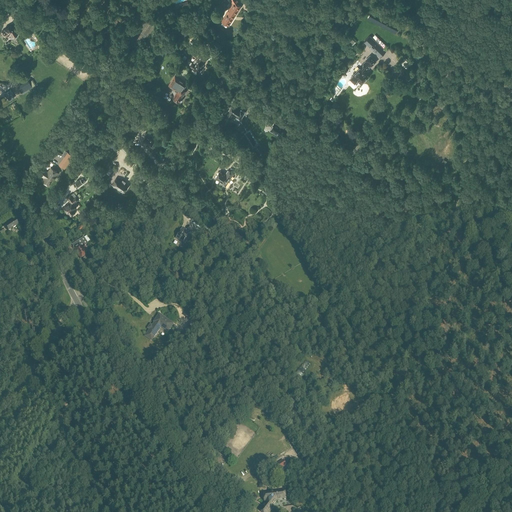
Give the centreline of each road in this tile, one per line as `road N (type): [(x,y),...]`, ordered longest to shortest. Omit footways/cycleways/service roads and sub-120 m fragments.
road 1 (unclassified): [(76,301),(271,0)]
road 2 (tertiary): [(200,511),(76,301)]
road 3 (tertiary): [(76,301),(0,161)]
road 4 (unclassified): [(0,420),(76,301)]
